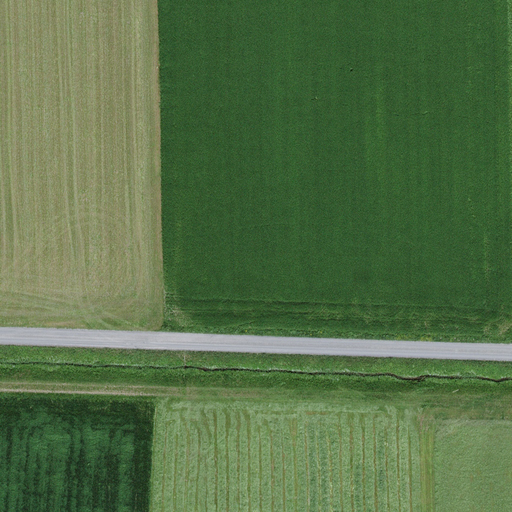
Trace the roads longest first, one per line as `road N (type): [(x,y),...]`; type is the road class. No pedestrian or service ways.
road 1 (track): [(0,402),(511,421)]
road 2 (track): [(0,334),(511,352)]
